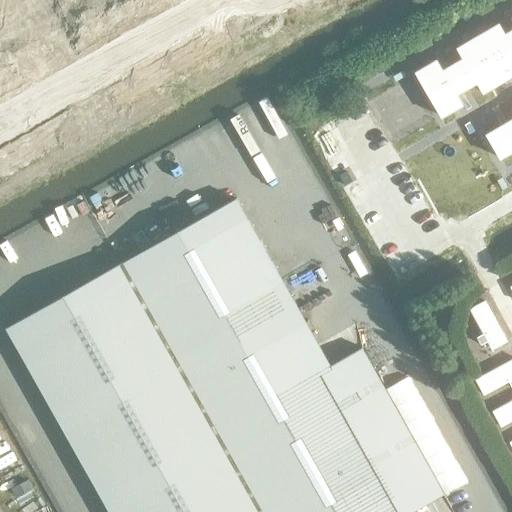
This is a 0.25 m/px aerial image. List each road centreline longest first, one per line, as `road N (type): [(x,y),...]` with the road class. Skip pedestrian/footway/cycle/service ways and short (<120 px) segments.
road 1 (unknown): [(466,511),(406,382),(269,150),(254,140),(0,284)]
road 2 (residential): [(0,125),(219,0)]
road 3 (unknown): [(0,354),(89,511)]
